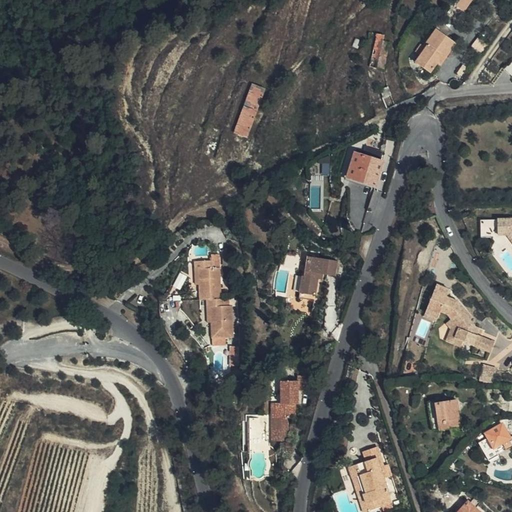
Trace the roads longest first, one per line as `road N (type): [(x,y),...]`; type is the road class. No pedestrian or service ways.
road 1 (tertiary): [(298,511),(383,223),(411,141),(426,129)]
road 2 (tertiary): [(0,262),(110,316),(152,353),(178,398),(208,511)]
road 3 (tertiary): [(426,129),(435,137),(449,227),(511,315)]
